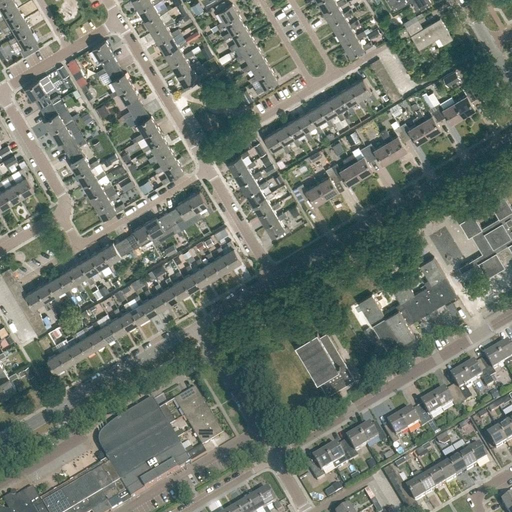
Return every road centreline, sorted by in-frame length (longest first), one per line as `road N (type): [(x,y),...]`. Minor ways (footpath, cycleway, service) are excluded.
road 1 (unclassified): [(273,280),(511,136)]
road 2 (residential): [(511,318),(275,458)]
road 3 (residential): [(121,511),(258,430)]
road 4 (residential): [(199,156),(118,20)]
road 5 (unclassified): [(60,407),(196,326)]
road 6 (residential): [(79,246),(208,170)]
road 7 (residential): [(59,214),(62,199),(0,93)]
road 8 (residential): [(199,156),(313,88)]
road 9 (residential): [(0,485),(79,437),(60,407)]
road 10 (residential): [(273,280),(208,170)]
road 11 (residential): [(258,430),(196,326)]
